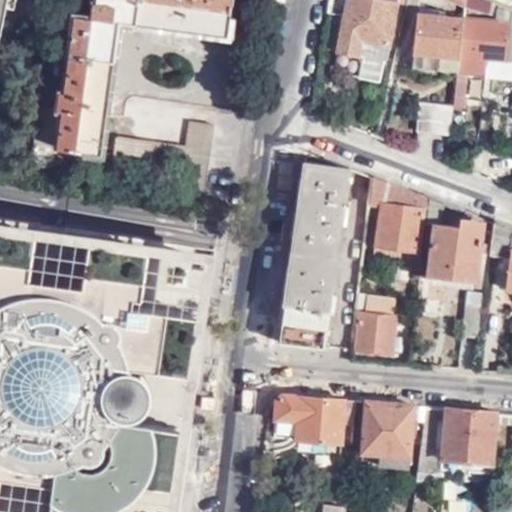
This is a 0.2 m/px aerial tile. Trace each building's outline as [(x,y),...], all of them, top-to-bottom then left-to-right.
[(57,108),(38,106),(34,143),(98,151),(100,136),(103,136),(112,75),(113,75),(120,22),(149,27),(151,24),(212,34),(213,30),(229,32),(233,0),(91,0),(90,14),(73,11),(64,90),(60,89),(57,108)] [(346,0),(343,13),(327,9),(325,17),(322,44),(333,46),(350,51),(347,66),(353,67),(359,76),(376,80),(380,59),(383,59),(396,0),(346,0)] [(490,2),(485,0),(464,0),(464,6),(463,12),(487,17),(490,2)] [(458,60),(462,20),(439,17),(439,11),(418,9),(412,55),(458,60)] [(511,62),(511,16),(511,25),(462,20),(458,60),(456,77),(453,105),(465,105),(469,74),(487,76),(488,60),(511,62)] [(330,62),(347,66),(350,51),(333,46),(330,62)] [(411,74),(456,77),(458,60),(412,55),(411,74)] [(511,62),(488,60),(487,76),(511,78),(511,62)] [(416,133),(449,136),(452,108),(420,104),(416,133)] [(187,146),(119,138),(115,165),(183,172),(181,197),(205,200),(214,125),(189,122),(187,146)] [(278,342),(323,348),(349,170),(345,168),(333,168),(303,163),(278,342)] [(418,264),(424,208),(386,202),(388,184),(372,178),(369,206),(379,207),(374,258),(418,264)] [(424,208),(426,198),(388,184),(386,202),(424,208)] [(442,223),(444,205),(429,199),(425,229),(434,230),(429,274),(476,280),(483,229),(442,223)] [(178,511),(213,253),(0,221),(0,511),(178,511)] [(511,230),(493,223),(489,255),(510,257),(506,289),(511,289),(511,230)] [(442,282),(426,279),(423,299),(440,302),(442,282)] [(483,303),(484,293),(464,290),(463,301),(483,303)] [(369,307),(370,295),(358,294),(357,306),(369,307)] [(459,335),(479,337),(483,303),(463,301),(459,335)] [(397,318),(359,314),(355,350),(392,355),(397,318)] [(351,430),(354,400),(284,395),(277,399),(273,439),(338,443),(339,429),(351,430)] [(407,467),(412,404),(364,401),(360,451),(377,452),(376,464),(407,467)] [(494,422),(495,411),(424,405),(415,475),(429,476),(436,418),(444,418),(440,457),(490,462),(494,422)] [(511,423),(511,411),(495,411),(494,422),(511,423)] [(323,511),(341,511),(342,505),(324,503),(323,511)]
